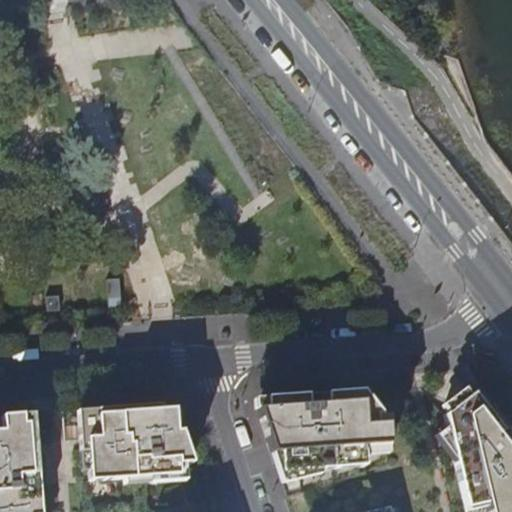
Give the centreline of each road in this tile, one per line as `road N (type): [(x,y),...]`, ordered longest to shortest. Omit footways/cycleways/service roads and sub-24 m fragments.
road 1 (secondary): [(509,297),(267,0)]
road 2 (tertiary): [(509,297),(437,339),(209,356)]
road 3 (tertiary): [(209,356),(0,368)]
road 4 (unclassified): [(257,511),(209,356)]
